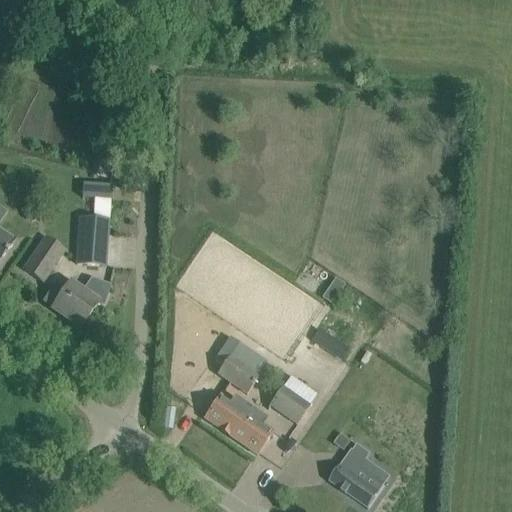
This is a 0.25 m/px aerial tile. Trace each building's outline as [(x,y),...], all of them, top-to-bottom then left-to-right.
[(113,162),(113,160),(96,155),(91,173),(115,179),(118,164),(113,162)] [(76,266),(104,268),(109,200),(102,200),(100,221),(80,220),(76,266)] [(0,265),(15,243),(0,233),(0,265)] [(45,240),(35,255),(24,271),(42,284),(53,267),(63,252),(45,240)] [(331,306),(345,286),(335,279),(321,300),(331,306)] [(62,292),(54,287),(44,302),(53,309),(72,323),(73,321),(80,326),(79,328),(80,329),(96,306),(103,308),(110,287),(90,281),(84,289),(70,280),(62,292)] [(316,333),(311,340),(338,360),(344,353),(316,333)] [(230,357),(238,345),(231,340),(215,362),(223,367),(230,357)] [(223,367),(217,376),(247,396),(259,378),(230,357),(223,367)] [(311,408),(283,387),(269,405),(297,426),(311,408)] [(220,397),(204,420),(246,449),(257,457),(262,449),(273,434),(261,426),(265,419),(234,397),(229,404),(220,397)] [(344,453),(351,443),(340,436),(334,446),(344,453)] [(357,447),(330,485),(368,511),(385,487),(361,470),(371,456),(357,447)]
